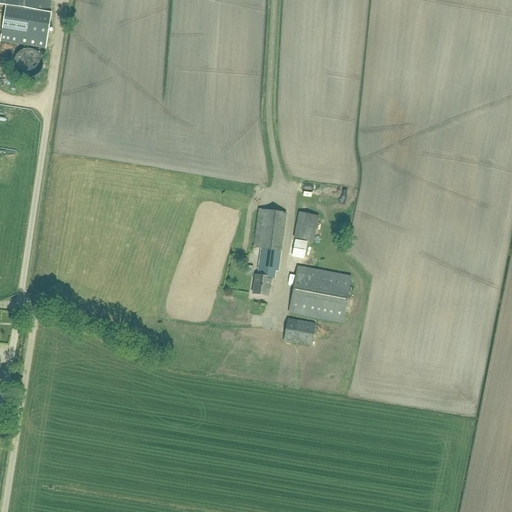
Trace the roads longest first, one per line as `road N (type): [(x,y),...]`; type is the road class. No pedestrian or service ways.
road 1 (unclassified): [(20,305),(65,0)]
road 2 (track): [(2,511),(31,315),(20,305)]
road 3 (unknown): [(274,183),(278,0)]
